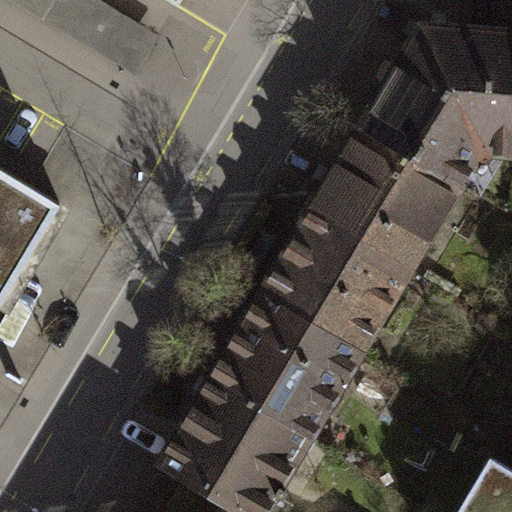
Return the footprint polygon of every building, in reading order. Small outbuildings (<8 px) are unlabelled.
[(0,0),(139,84),(162,47),(84,0),(0,0)] [(511,31),(424,26),(364,126),(462,186),(481,156),(492,150),(511,152),(511,31)] [(411,268),(462,186),(364,126),(313,208),(411,268)] [(0,314),(59,216),(0,180),(0,314)] [(362,352),(411,268),(313,208),(263,293),(362,352)] [(310,435),(362,352),(263,293),(214,375),(310,435)] [(246,511),(264,511),(310,435),(214,375),(162,461),(186,474),(246,511)] [(511,511),(511,468),(493,457),(459,511),(511,511)] [(196,511),(145,485),(131,511),(196,511)]
